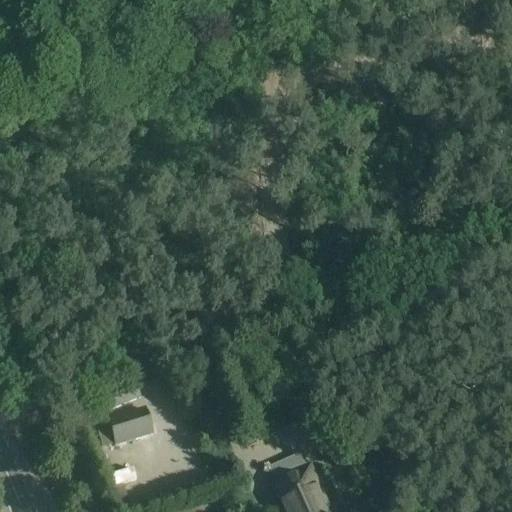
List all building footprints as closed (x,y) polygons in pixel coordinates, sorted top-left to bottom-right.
[(135,387),(98,402),(103,414),(140,399),(135,387)] [(108,422),(116,447),(153,436),(145,411),(108,422)] [(281,444),(276,434),(268,437),(272,448),(281,444)] [(213,456),(216,465),(224,461),(221,453),(213,456)] [(133,471),(105,479),(108,491),(136,483),(133,471)] [(278,489),(288,511),(325,511),(310,475),(278,489)] [(111,491),(117,511),(127,511),(130,511),(123,488),(111,491)]
